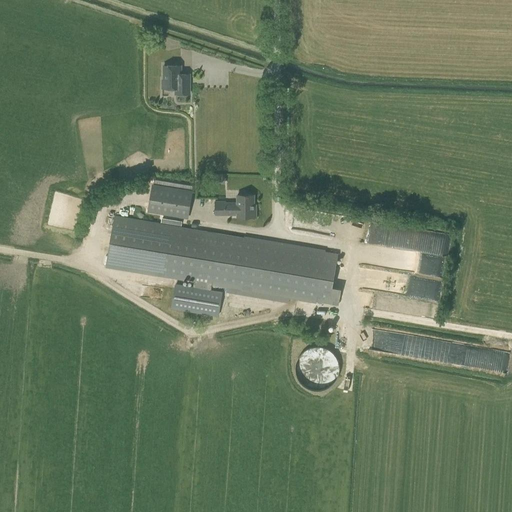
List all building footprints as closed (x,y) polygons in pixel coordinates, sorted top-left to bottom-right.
[(176,94),(189,94),(189,74),(181,74),(181,65),(164,65),(164,80),(162,80),(162,88),(176,88),(176,94)] [(152,184),(147,212),(188,218),(193,190),(152,184)] [(216,202),(216,214),(237,214),(237,217),(255,217),(255,205),(254,205),(254,195),(237,195),(237,203),(225,203),(225,202),(216,202)] [(336,217),(294,209),(290,227),(333,235),(336,217)] [(114,216),(105,267),(150,275),(150,274),(329,304),(338,253),(159,223),(114,216)] [(355,242),(447,254),(449,233),(358,221),(355,242)] [(223,292),(175,284),(171,309),(219,317),(223,292)] [(480,346),(478,355),(481,356),(479,368),(505,372),(508,356),(505,356),(506,351),(480,346)] [(338,372),(338,368),(338,364),(337,360),(335,356),(332,353),(329,351),(325,349),(321,348),(317,348),(312,348),(309,349),(305,352),(302,354),(300,357),(298,361),(297,365),(297,369),(297,372),(298,377),(301,381),(303,384),(306,386),(310,388),(315,389),(319,389),(322,389),(326,388),(328,386),(332,383),(335,380),(337,376),(338,372)]
